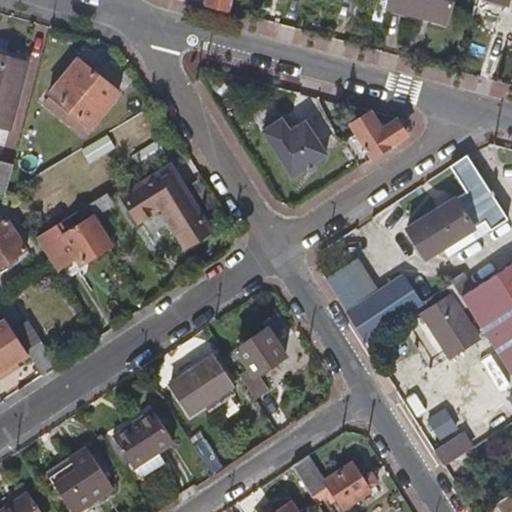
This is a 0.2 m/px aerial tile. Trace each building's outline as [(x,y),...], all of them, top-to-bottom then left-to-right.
[(229,13),(232,0),(206,0),(204,6),(229,13)] [(444,25),(450,0),(386,0),(384,8),(444,25)] [(0,126),(8,129),(27,58),(0,50),(0,126)] [(91,128),(118,92),(78,60),(50,97),(51,98),(91,128)] [(91,128),(51,98),(42,109),(81,140),(91,128)] [(294,181),(333,159),(303,106),(264,127),(294,181)] [(355,169),(402,138),(393,123),(378,132),(368,115),(351,125),(356,133),(340,143),(355,169)] [(104,162),(95,146),(82,153),(91,169),(104,162)] [(0,195),(4,194),(5,194),(11,171),(8,170),(10,158),(0,155),(0,195)] [(505,220),(465,156),(440,172),(457,200),(413,227),(430,253),(439,247),(443,253),(473,235),(469,229),(481,221),(487,231),(505,220)] [(188,246),(211,230),(171,168),(123,199),(139,222),(164,208),(188,246)] [(113,204),(106,194),(85,208),(92,217),(113,204)] [(50,223),(62,216),(56,206),(44,214),(50,223)] [(35,240),(56,272),(75,259),(80,266),(110,245),(92,217),(61,238),(54,228),(35,240)] [(0,271),(26,254),(5,222),(0,224),(0,271)] [(511,246),(450,285),(451,287),(467,313),(476,308),(511,368),(511,246)] [(419,308),(401,279),(373,296),(352,264),(341,272),(376,318),(388,328),(419,308)] [(326,281),(365,343),(388,328),(376,318),(341,272),(326,281)] [(477,342),(449,296),(418,315),(446,360),(477,342)] [(239,353),(249,366),(237,374),(255,399),(268,390),(257,374),(284,356),(273,338),(285,329),(276,315),(263,323),(269,333),(239,353)] [(9,366),(26,355),(25,352),(10,329),(3,318),(1,320),(0,320),(0,376),(11,371),(9,366)] [(26,355),(40,376),(56,366),(25,319),(10,329),(25,352),(26,355)] [(232,387),(211,356),(169,386),(189,417),(203,407),(206,411),(234,393),(231,389),(232,387)] [(171,443),(151,412),(111,437),(131,468),(134,466),(140,474),(165,459),(160,450),(171,443)] [(463,432),(433,451),(442,466),(473,447),(463,432)] [(74,511),(112,487),(86,448),(72,457),(70,455),(45,471),(71,511),(74,511)] [(210,451),(200,458),(212,476),(222,469),(210,451)] [(323,481),(306,456),(291,465),(311,496),(325,486),(341,509),(368,491),(367,489),(359,477),(350,464),(323,481)] [(371,469),(359,477),(367,489),(379,480),(371,469)] [(511,511),(511,492),(493,505),(497,511),(511,511)] [(39,511),(28,495),(1,511),(39,511)] [(295,511),(289,503),(276,511),(295,511)]
